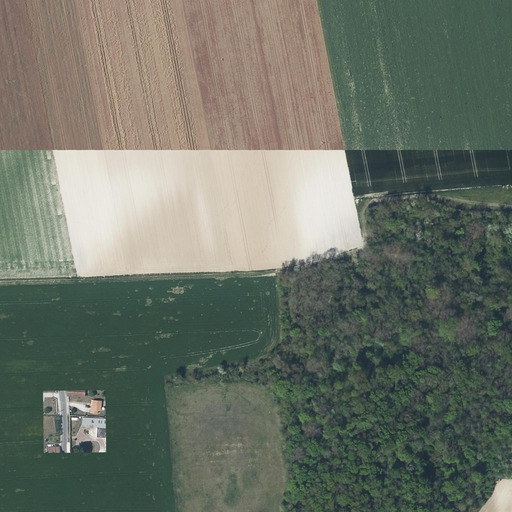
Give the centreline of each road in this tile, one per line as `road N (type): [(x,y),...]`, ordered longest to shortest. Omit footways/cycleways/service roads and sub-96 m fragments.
road 1 (track): [(0,279),(273,269),(368,249),(362,201),(424,202),(511,219)]
road 2 (track): [(273,269),(272,382),(286,475),(280,511)]
